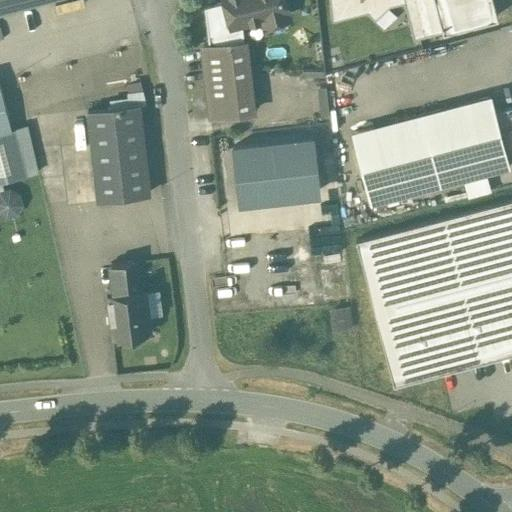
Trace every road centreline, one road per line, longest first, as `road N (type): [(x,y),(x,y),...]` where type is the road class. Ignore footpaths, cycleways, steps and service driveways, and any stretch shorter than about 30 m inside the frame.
road 1 (unclassified): [(201,395),(172,94),(152,0)]
road 2 (tertiary): [(504,511),(379,432),(201,395)]
road 3 (tertiary): [(201,395),(0,411)]
